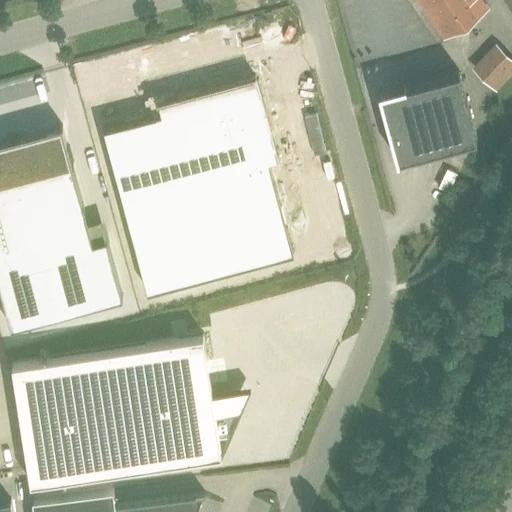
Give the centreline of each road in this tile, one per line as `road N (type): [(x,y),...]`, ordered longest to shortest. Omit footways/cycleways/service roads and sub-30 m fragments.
road 1 (unclassified): [(308,0),(380,298),(294,511)]
road 2 (unclassified): [(0,40),(148,0)]
